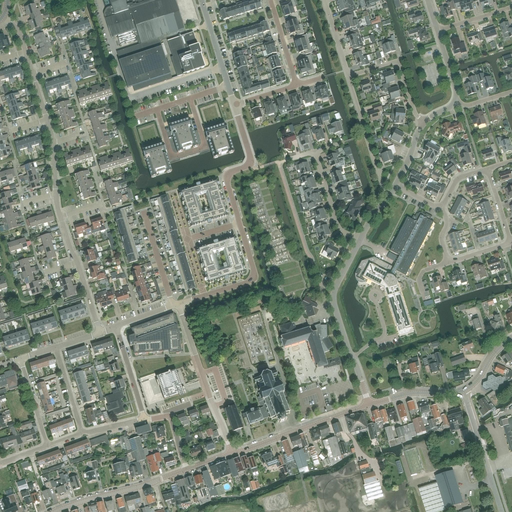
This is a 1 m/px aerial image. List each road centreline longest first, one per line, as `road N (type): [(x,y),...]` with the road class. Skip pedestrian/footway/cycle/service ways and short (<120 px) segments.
road 1 (residential): [(99,332),(56,205),(43,107),(19,32),(1,18)]
road 2 (residential): [(360,240),(333,304),(368,405)]
road 3 (residential): [(233,454),(178,304)]
road 4 (tertiary): [(233,454),(368,405)]
road 5 (residential): [(178,304),(254,279),(239,223)]
road 6 (tertiary): [(55,511),(186,469)]
road 7 (residential): [(239,223),(227,177),(250,158),(234,104)]
road 8 (residential): [(157,110),(171,154),(201,148),(189,98)]
road 9 (unclassified): [(501,511),(463,391)]
road 10 (residential): [(440,209),(448,263),(510,243)]
